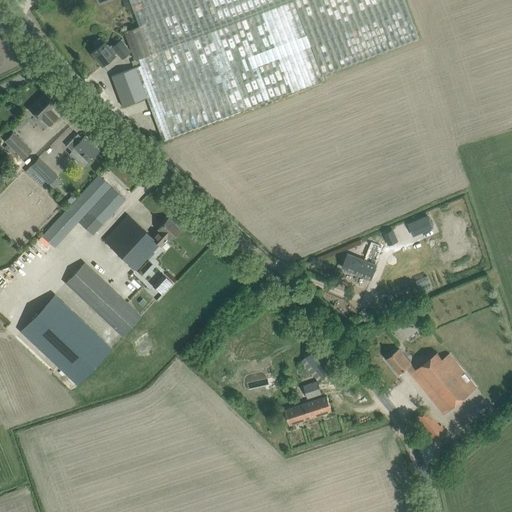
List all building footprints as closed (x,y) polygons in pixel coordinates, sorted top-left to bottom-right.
[(140,65),(111,76),(123,106),(146,97),(163,141),(324,81),(322,76),(419,40),(404,0),(129,0),(139,27),(125,32),(135,60),(137,59),(140,65)] [(100,37),(93,42),(96,47),(94,49),(94,50),(91,52),(102,65),(117,53),(121,59),(130,52),(120,40),(109,49),(100,37)] [(41,119),(48,126),(58,117),(50,109),(56,104),(45,94),(30,110),(40,120),(41,119)] [(143,109),(136,110),(138,120),(145,119),(143,109)] [(23,159),(31,150),(12,132),(4,141),(23,159)] [(99,150),(84,136),(82,138),(78,134),(66,146),(72,152),(74,149),(87,162),(99,150)] [(49,183),(56,174),(38,157),(30,166),(49,183)] [(70,207),(42,236),(53,246),(110,187),(99,176),(74,202),(70,207)] [(84,218),(80,222),(92,234),(96,230),(124,200),(112,188),(84,218)] [(69,198),(65,202),(70,207),(74,202),(69,198)] [(153,238),(128,215),(104,240),(135,268),(162,239),(167,243),(179,229),(168,218),(158,229),(160,231),(153,238)] [(428,216),(409,225),(413,235),(433,227),(428,216)] [(370,245),(365,256),(373,260),(377,252),(378,249),(370,245)] [(348,253),(342,267),(358,274),(371,279),(377,265),(364,260),(364,259),(348,253)] [(85,261),(66,281),(122,335),(141,315),(85,261)] [(156,270),(133,293),(133,294),(127,300),(136,309),(166,279),(156,270)] [(54,294),(20,331),(79,387),(114,350),(54,294)] [(350,380),(320,344),(301,360),(319,381),(328,373),(341,388),(350,380)] [(400,347),(387,358),(399,374),(407,368),(444,414),(477,387),(450,354),(443,359),(438,353),(418,369),(400,347)] [(108,360),(103,365),(109,372),(115,367),(108,360)] [(308,398),(323,394),(318,381),(304,386),(308,398)] [(289,424),(332,411),(327,396),(285,410),(289,424)] [(445,433),(426,409),(416,417),(435,441),(445,433)]
